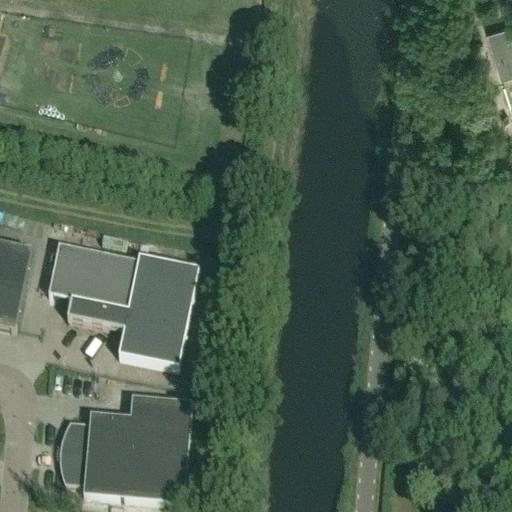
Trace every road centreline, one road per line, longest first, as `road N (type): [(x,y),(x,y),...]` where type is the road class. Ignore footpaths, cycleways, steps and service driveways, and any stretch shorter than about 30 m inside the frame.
road 1 (unclassified): [(360,511),(410,0)]
road 2 (track): [(0,194),(261,248)]
road 3 (unclassified): [(11,511),(21,422),(14,388),(0,380)]
